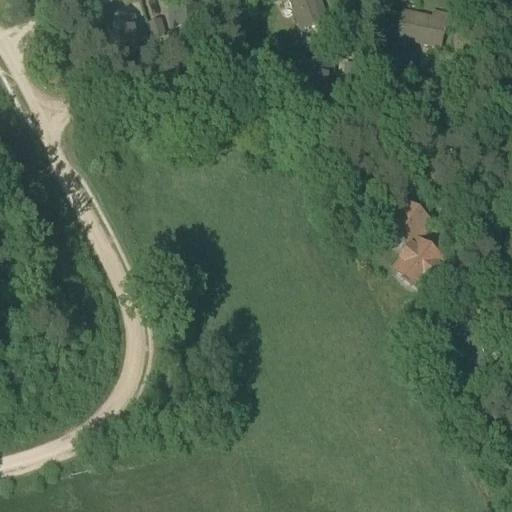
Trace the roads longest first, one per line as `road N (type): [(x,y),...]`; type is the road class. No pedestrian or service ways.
road 1 (track): [(0,463),(65,446),(96,428),(128,393),(138,358),(119,285),(0,43)]
road 2 (track): [(13,98),(511,158)]
